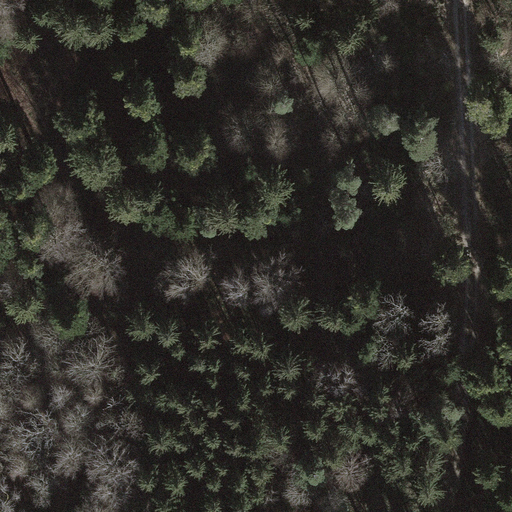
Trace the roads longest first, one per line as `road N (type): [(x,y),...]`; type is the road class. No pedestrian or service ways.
road 1 (track): [(460,0),(463,230),(433,511)]
road 2 (track): [(0,65),(70,178),(92,261)]
